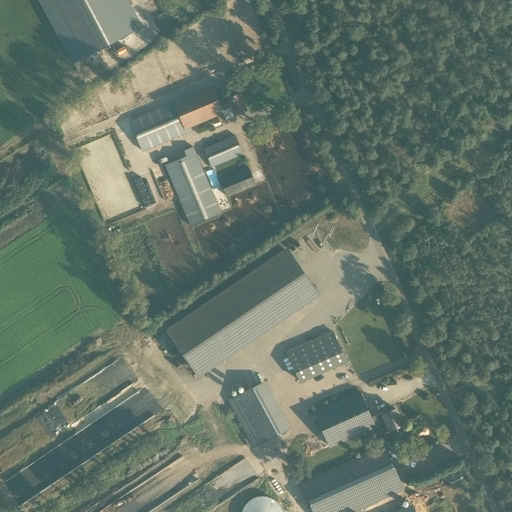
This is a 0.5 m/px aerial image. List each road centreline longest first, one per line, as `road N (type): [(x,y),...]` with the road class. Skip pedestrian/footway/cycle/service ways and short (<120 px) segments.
road 1 (unclassified): [(494,511),(268,0)]
road 2 (track): [(511,126),(372,234)]
